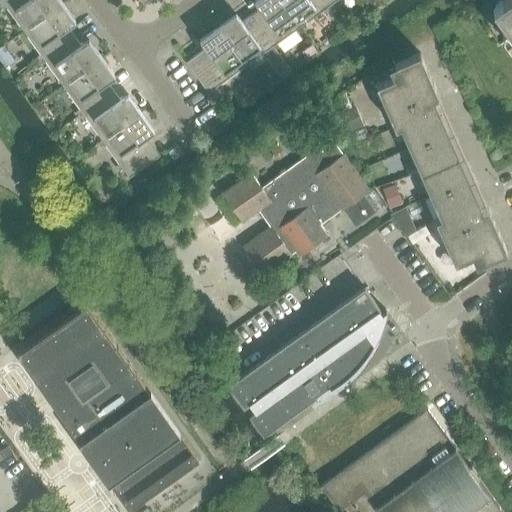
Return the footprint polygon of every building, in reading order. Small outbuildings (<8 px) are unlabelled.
[(23,30),(62,2),(60,0),(7,0),(1,5),(4,9),(7,7),(23,30)] [(300,26),(281,0),(254,0),(260,8),(251,15),(273,46),(300,26)] [(328,6),(322,0),(281,0),(300,26),(328,6)] [(380,4),(377,0),(369,0),(366,2),(372,10),(380,4)] [(511,0),(501,0),(496,4),(495,10),(511,33),(511,0)] [(74,35),(67,26),(76,20),(62,2),(23,30),(41,54),(38,57),(40,60),(74,35)] [(273,46),(251,15),(242,21),(236,13),(218,26),(246,65),(273,46)] [(246,65),(218,26),(199,39),(205,47),(186,61),(208,92),(246,65)] [(63,85),(102,57),(89,39),(80,45),(74,35),(40,60),(43,64),(46,61),(63,85)] [(399,74),(376,84),(395,128),(401,125),(411,148),(421,171),(431,194),(440,216),(435,219),(455,262),(478,252),(481,263),(507,251),(493,220),(488,208),(483,210),(479,200),(473,187),(468,176),(464,166),(459,154),(453,141),(450,134),(448,130),(443,119),(439,109),(434,98),(439,96),(433,84),(420,53),(395,64),(399,74)] [(106,81),(115,75),(102,57),(63,85),(80,109),(77,111),(79,114),(113,90),(106,81)] [(102,139),(141,111),(128,93),(120,99),(113,90),(79,114),(82,118),(85,116),(102,139)] [(351,107),(347,98),(339,101),(343,110),(351,107)] [(236,113),(236,112),(231,106),(223,112),(228,119),(236,113)] [(159,154),(146,135),(154,129),(141,111),(102,139),(119,163),(116,166),(119,170),(122,167),(129,178),(160,155),(159,154)] [(364,125),(359,116),(348,121),(352,131),(364,125)] [(369,136),(365,128),(355,133),(358,141),(369,136)] [(319,224),(369,189),(332,137),(262,187),(251,172),(222,192),(242,221),(258,209),(270,226),(243,246),(263,274),(296,250),(299,255),(327,235),(319,224)] [(182,153),(181,151),(176,146),(168,152),(174,159),(182,153)] [(398,199),(392,186),(380,191),(386,204),(398,199)] [(179,265),(170,252),(163,256),(173,270),(179,265)] [(359,363),(365,357),(370,349),(374,342),(378,334),(381,326),(384,317),(386,310),(386,309),(381,312),(379,309),(380,308),(364,285),(227,383),(243,405),(249,401),(254,409),(249,413),(263,433),(315,396),(314,394),(315,394),(313,391),(327,382),(330,387),(340,381),(346,375),(353,370),(359,363)] [(199,460),(91,309),(87,302),(17,352),(43,389),(45,387),(60,409),(58,410),(92,458),(94,457),(109,478),(107,479),(129,510),(199,460)] [(503,511),(427,407),(321,485),(340,511),(503,511)] [(0,454),(3,458),(13,451),(8,445),(0,450),(0,454)]
